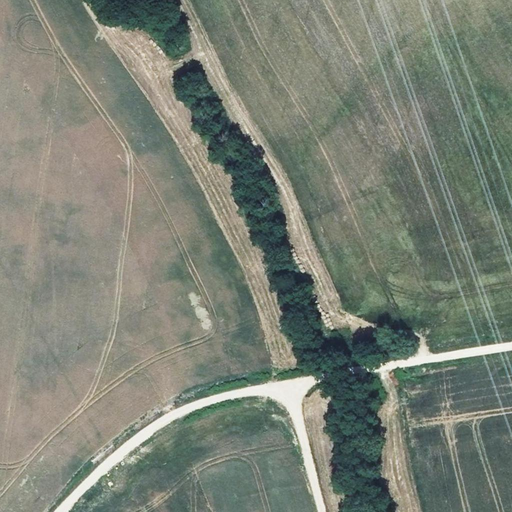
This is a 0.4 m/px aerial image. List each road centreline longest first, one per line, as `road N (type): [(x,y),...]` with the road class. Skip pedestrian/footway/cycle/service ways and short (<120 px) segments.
road 1 (track): [(62,511),(124,447),(201,403),(511,348)]
road 2 (track): [(322,511),(288,386)]
